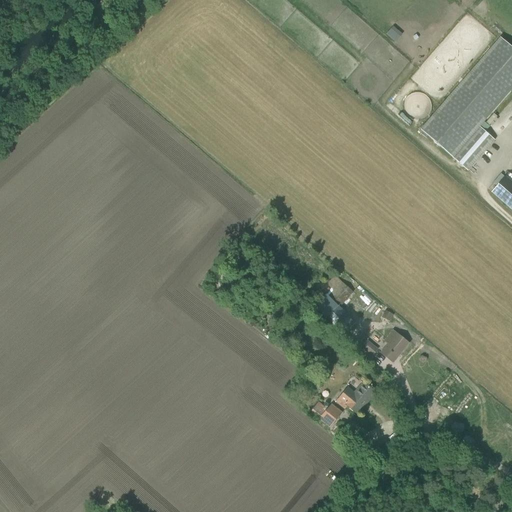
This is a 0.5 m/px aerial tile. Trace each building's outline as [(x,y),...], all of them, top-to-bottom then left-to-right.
[(511,91),(511,47),(501,38),(421,130),(468,172),(495,140),(481,128),(511,91)] [(511,209),(511,183),(505,177),(492,192),(511,209)] [(335,276),(321,291),(324,293),(323,293),(340,308),(353,292),(340,280),(335,276)] [(374,321),(384,306),(374,299),(363,314),(374,321)] [(381,320),(389,324),(395,314),(386,309),(381,320)] [(392,363),(409,343),(393,331),(384,341),(388,344),(381,353),(392,363)] [(361,347),(372,356),(377,350),(366,341),(361,347)] [(347,408),(357,415),(376,393),(363,382),(354,393),(348,388),(336,402),(345,410),(347,408)] [(342,412),(333,404),(320,420),(330,428),(342,412)]
